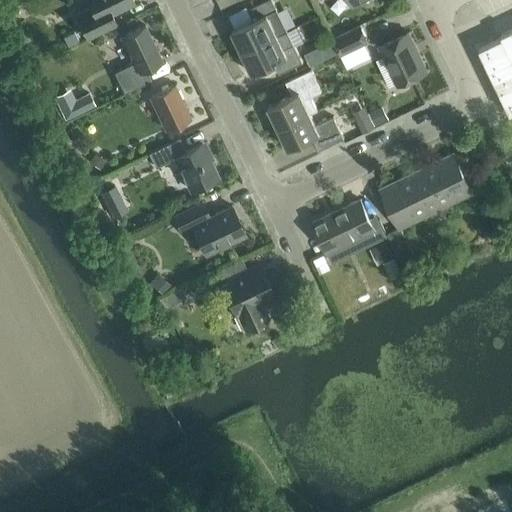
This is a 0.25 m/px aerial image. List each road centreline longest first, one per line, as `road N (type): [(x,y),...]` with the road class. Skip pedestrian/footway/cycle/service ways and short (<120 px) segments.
road 1 (residential): [(275,206),(477,108),(427,0)]
road 2 (track): [(155,368),(0,98)]
road 3 (residential): [(275,206),(176,0)]
